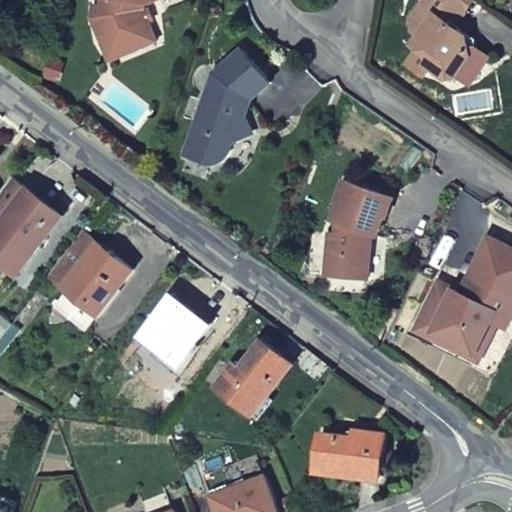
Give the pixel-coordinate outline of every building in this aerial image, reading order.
[(122,67),(168,41),(152,12),(173,0),(104,0),(103,8),(98,7),(97,20),(122,67)] [(455,25),(473,0),(424,0),(411,20),(414,34),(424,40),(418,48),(435,59),(430,65),(448,77),(453,71),(460,76),(479,73),(490,58),(478,49),(476,46),(470,46),(468,39),(465,37),(467,33),(455,25)] [(218,84),(215,92),(208,89),(188,151),(187,153),(211,161),(212,161),(213,161),(214,161),(215,161),(216,161),(217,161),(218,161),(219,161),(220,160),(221,160),(222,160),(223,159),(224,159),(225,158),(226,158),(226,157),(227,156),(228,156),(228,155),(229,155),(230,154),(231,153),(231,152),(232,152),(232,151),(233,150),(233,149),(234,149),(234,148),(234,147),(234,146),(234,145),(234,144),(235,143),(235,142),(235,141),(235,140),(255,131),(248,114),(242,111),(246,103),(273,80),(250,52),(244,46),(215,71),(217,81),(218,84)] [(479,73),(460,76),(472,84),(479,73)] [(64,215),(13,176),(0,192),(0,258),(19,273),(64,215)] [(341,203),(335,222),(340,224),(338,235),(332,235),(329,278),(369,281),(371,249),(363,242),(366,233),(376,238),(384,218),(386,219),(394,198),(345,181),(339,201),(341,202),(341,203)] [(81,298),(97,311),(116,286),(120,289),(135,269),(84,230),(51,275),(66,287),(70,289),(57,306),(68,314),(81,298)] [(413,330),(431,339),(434,333),(473,351),(493,310),(499,313),(507,317),(511,307),(511,248),(489,238),(485,236),(466,276),(475,281),(467,297),(459,293),(436,282),(413,330)] [(466,276),(459,293),(467,297),(475,281),(466,276)] [(116,286),(97,311),(102,314),(120,289),(116,286)] [(213,326),(173,296),(143,334),(183,364),(213,326)] [(85,327),(97,311),(81,298),(68,314),(85,327)] [(434,333),(431,339),(470,356),(476,359),(479,354),(499,313),(493,310),(473,351),(434,333)] [(0,341),(13,324),(0,313),(0,341)] [(13,324),(0,341),(0,352),(1,354),(20,329),(13,324)] [(295,364),(265,340),(243,368),(237,363),(219,386),(255,415),(295,364)] [(356,438),(322,433),(318,470),(381,479),(388,435),(357,430),(356,438)] [(213,496),(218,511),(280,511),(267,476),(213,496)]
